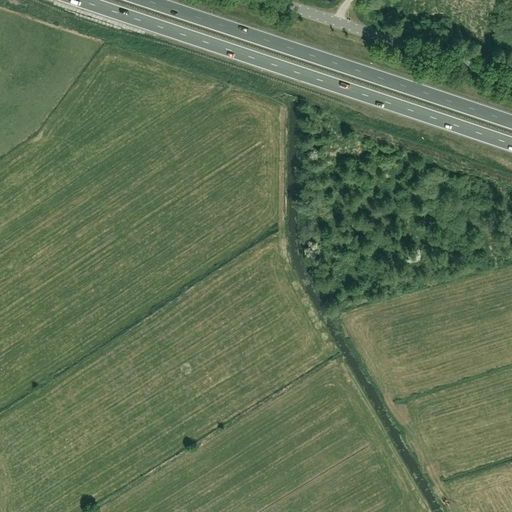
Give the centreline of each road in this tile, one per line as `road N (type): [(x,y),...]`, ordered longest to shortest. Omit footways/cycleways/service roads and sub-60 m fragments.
road 1 (trunk): [(80,0),(511,144)]
road 2 (trunk): [(511,122),(146,0)]
road 3 (unclassified): [(511,81),(267,0)]
